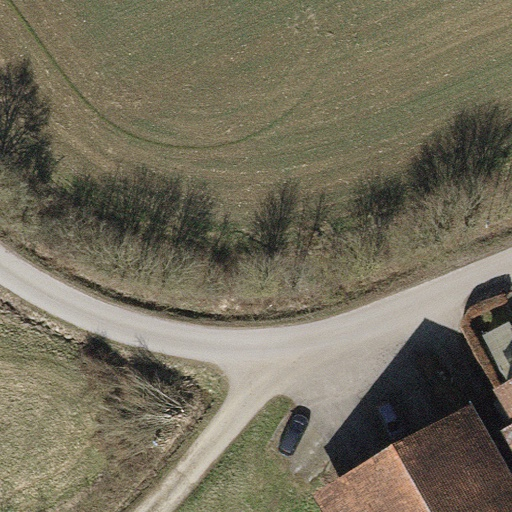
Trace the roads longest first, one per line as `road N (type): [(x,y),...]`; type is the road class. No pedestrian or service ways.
road 1 (residential): [(0,250),(60,293),(263,346),(511,239)]
road 2 (track): [(263,346),(225,417),(124,511)]
